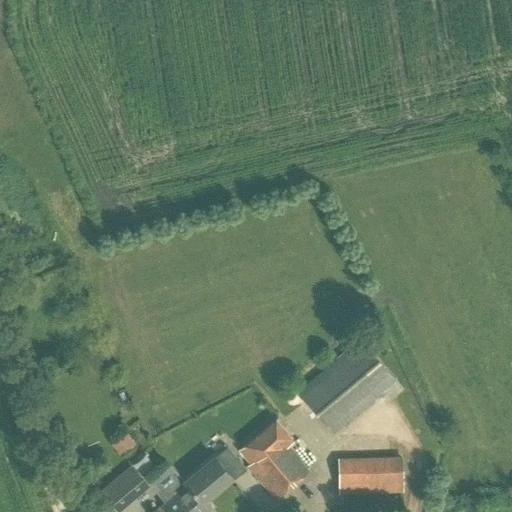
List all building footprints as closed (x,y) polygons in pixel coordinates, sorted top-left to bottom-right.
[(333,434),(397,381),(361,337),(297,391),(333,434)] [(274,500),(310,469),(288,442),(292,438),(276,418),(238,450),(249,464),(247,467),(274,500)] [(133,433),(119,444),(130,457),(143,446),(133,433)] [(245,469),(227,447),(216,457),(215,456),(185,481),(182,478),(162,494),(168,502),(165,505),(171,511),(206,511),(210,509),(203,501),(232,477),(233,479),(245,469)] [(338,495),(402,492),(402,456),(337,458),(338,495)] [(116,511),(147,486),(132,467),(101,492),(116,511)]
